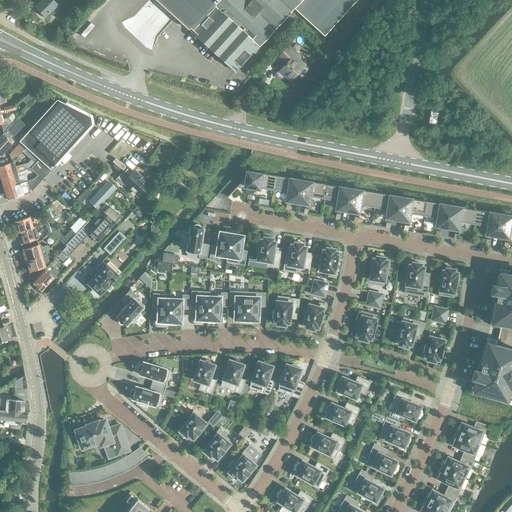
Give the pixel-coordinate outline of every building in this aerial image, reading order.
[(42,0),(36,6),(46,16),(57,5),(52,0),(42,0)] [(358,0),(156,0),(189,29),(191,28),(193,30),(192,32),(235,72),(259,46),(260,47),(295,9),(325,36),(358,0)] [(304,65),(307,61),(289,46),(279,56),(286,62),(279,71),(281,69),(292,79),(296,74),(299,77),(301,77),(307,70),(307,68),(304,65)] [(57,99),(19,141),(38,158),(30,167),(34,171),(38,175),(42,179),(53,169),(51,167),(91,123),(90,115),(57,99)] [(35,113),(40,118),(52,104),(47,99),(35,113)] [(0,111),(0,124),(2,124),(3,131),(12,121),(8,117),(2,119),(2,118),(0,111)] [(2,134),(0,136),(0,155),(0,156),(12,143),(11,142),(15,138),(13,136),(24,124),(18,119),(17,118),(13,122),(12,121),(3,131),(3,133),(2,134)] [(20,142),(9,154),(11,160),(19,154),(26,147),(20,142)] [(150,147),(143,156),(146,158),(153,149),(150,147)] [(0,165),(0,174),(1,179),(28,169),(30,167),(38,158),(35,155),(28,163),(15,166),(13,162),(0,165)] [(34,171),(30,167),(28,169),(1,179),(2,182),(2,184),(3,187),(4,187),(4,189),(20,184),(18,177),(34,171)] [(122,172),(116,179),(122,184),(124,182),(139,196),(150,185),(134,170),(127,177),(122,172)] [(248,175),(240,184),(246,185),(246,186),(261,189),(261,187),(275,190),(277,176),(251,171),(251,172),(248,171),(248,175)] [(20,184),(4,189),(8,200),(24,195),(24,194),(30,192),(42,179),(38,175),(37,176),(28,181),(20,184)] [(288,201),(299,203),(302,180),(277,176),(275,190),(289,192),(288,201)] [(311,196),(325,198),(327,184),(302,180),(299,203),(310,205),(311,196)] [(338,209),(349,211),(352,189),(327,184),(325,198),(339,201),(338,209)] [(361,204),(375,207),(377,193),(352,189),(349,211),(360,213),(361,204)] [(388,218),(399,220),(402,197),(377,193),(375,207),(389,209),(388,218)] [(411,213),(425,215),(427,201),(402,197),(399,220),(410,221),(411,213)] [(438,226),(449,228),(452,206),(427,201),(425,215),(439,217),(438,226)] [(130,204),(121,214),(126,219),(136,209),(130,204)] [(461,221),(475,223),(477,210),(452,206),(449,228),(460,230),(461,221)] [(67,246),(62,251),(68,256),(87,235),(86,233),(87,232),(97,242),(115,223),(115,222),(120,216),(110,207),(105,212),(104,212),(95,222),(90,218),(76,234),(65,245),(67,246)] [(488,235),(499,237),(502,214),(477,210),(475,223),(489,226),(488,235)] [(33,214),(37,219),(43,215),(39,211),(33,214)] [(511,230),(511,229),(511,215),(502,214),(499,237),(510,238),(511,230)] [(29,217),(14,221),(16,227),(14,228),(16,233),(33,228),(31,222),(34,221),(32,216),(29,217)] [(45,224),(49,234),(57,228),(50,222),(45,224)] [(186,233),(185,243),(187,243),(186,252),(199,255),(198,257),(207,258),(209,244),(201,243),(203,229),(200,228),(201,228),(200,227),(200,226),(200,225),(199,225),(199,224),(198,224),(197,224),(196,224),(195,224),(194,224),(194,225),(193,225),(193,226),(193,227),(190,227),(189,234),(186,233)] [(33,228),(16,233),(18,238),(19,238),(21,243),(36,239),(39,238),(37,232),(34,233),(33,228)] [(62,234),(57,228),(51,232),(58,239),(62,234)] [(62,234),(58,239),(65,245),(76,234),(72,230),(66,237),(63,234),(62,234)] [(211,245),(209,259),(215,260),(216,255),(219,256),(227,257),(226,262),(227,262),(232,231),(225,230),(225,233),(220,232),(217,246),(211,245)] [(232,231),(227,262),(244,265),(247,251),(241,250),(243,236),(238,235),(239,233),(232,231)] [(104,248),(110,254),(125,237),(119,232),(104,248)] [(256,251),(258,251),(257,260),(266,262),(266,266),(277,268),(280,253),(273,252),(275,242),(272,241),(272,238),(264,237),(264,240),(260,239),(260,242),(258,242),(256,251)] [(287,256),(289,257),(287,266),(297,267),(296,271),(308,273),(311,258),(304,257),(306,247),(302,246),(303,244),(294,242),(294,245),(291,245),(290,248),(288,247),(287,256)] [(38,244),(23,249),(25,255),(23,255),(25,260),(43,255),(46,252),(49,248),(48,245),(42,247),(40,244),(38,244)] [(319,261),(321,262),(319,271),(329,272),(328,276),(335,277),(336,273),(334,272),(338,252),(334,252),(335,249),(327,248),(326,250),(323,250),(322,253),(320,253),(319,261)] [(43,255),(25,260),(26,266),(28,265),(29,271),(45,266),(44,265),(49,260),(46,252),(43,255)] [(62,252),(58,256),(62,260),(66,256),(62,252)] [(386,272),(388,272),(389,264),(387,264),(388,261),(385,260),(385,258),(377,256),(376,259),(373,258),(370,278),(367,278),(367,282),(379,284),(380,281),(384,281),(386,272)] [(89,283),(100,293),(113,279),(114,280),(115,279),(114,278),(120,271),(109,261),(106,265),(102,261),(96,268),(99,271),(89,283)] [(409,264),(409,267),(406,267),(405,276),(407,276),(406,285),(415,287),(414,290),(426,292),(429,278),(422,277),(424,267),(420,266),(421,264),(413,262),(412,265),(409,264)] [(62,276),(70,266),(67,263),(59,272),(58,272),(62,276)] [(45,269),(32,283),(36,287),(36,288),(38,290),(39,290),(41,291),(54,277),(58,272),(59,272),(51,264),(45,269)] [(438,281),(441,281),(438,294),(455,297),(456,293),(454,293),(457,273),(454,272),(455,269),(446,268),(446,271),(443,270),(442,273),(440,273),(438,281)] [(473,387),(484,390),(483,392),(509,399),(510,398),(511,398),(511,274),(509,274),(509,275),(499,273),(497,284),(496,284),(495,291),(496,291),(494,304),(491,320),(492,320),(491,325),(490,329),(488,337),(487,342),(486,342),(481,360),(482,360),(479,370),(478,369),(473,387)] [(314,281),(313,287),(326,290),(327,283),(314,281)] [(313,287),(312,294),(325,296),(326,290),(313,287)] [(127,306),(117,316),(119,318),(118,318),(118,319),(118,320),(118,321),(118,322),(119,323),(120,324),(121,324),(122,324),(123,324),(124,324),(124,323),(125,323),(127,325),(131,320),(133,322),(140,314),(138,312),(144,306),(135,297),(136,295),(130,289),(121,300),(127,306)] [(191,291),(190,305),(197,305),(196,319),(201,319),(201,322),(208,322),(209,291),(191,291)] [(209,291),(208,322),(215,323),(215,320),(220,320),(220,306),(226,307),(227,292),(221,292),(221,294),(215,294),(210,294),(210,291),(209,291)] [(230,291),(229,305),(235,305),(234,320),(239,320),(239,322),(246,322),(248,292),(230,291)] [(159,293),(152,292),(152,307),(158,307),(157,321),(162,322),(162,324),(169,324),(170,298),(158,297),(159,293)] [(248,292),(246,322),(253,323),(253,320),(258,321),(259,306),(265,307),(265,293),(248,292)] [(369,292),(367,305),(380,307),(382,294),(369,292)] [(170,299),(169,325),(176,325),(176,323),(181,323),(182,309),(188,309),(189,295),(182,294),(182,299),(170,299)] [(272,318),(274,319),(274,322),(277,322),(277,325),(285,326),(286,323),(289,324),(290,314),(297,314),(299,299),(278,297),(277,301),(276,301),(275,310),(273,310),(272,318)] [(319,303),(318,307),(309,304),(306,313),(304,313),(302,321),(304,321),(303,324),(306,325),(306,328),(314,330),(315,328),(318,328),(323,309),(325,309),(326,305),(319,303)] [(435,306),(433,313),(455,318),(457,313),(448,310),(435,306)] [(371,336),(374,336),(376,329),(374,328),(376,319),(375,319),(376,315),(360,311),(359,316),(361,316),(356,336),(359,337),(358,339),(367,341),(368,338),(371,339),(371,336)] [(433,313),(432,319),(444,323),(445,321),(454,324),(455,318),(433,313)] [(395,338),(397,339),(396,342),(399,343),(398,345),(407,347),(407,345),(410,346),(413,336),(420,338),(423,324),(411,320),(410,324),(402,321),(399,330),(397,330),(395,338)] [(4,327),(0,327),(0,342),(8,340),(4,327)] [(423,353),(425,354),(424,357),(427,358),(427,360),(435,362),(435,360),(438,361),(444,341),(446,341),(447,337),(440,335),(439,339),(429,337),(427,346),(425,345),(423,353)] [(210,378),(214,365),(211,364),(212,363),(210,360),(206,359),(204,360),(203,361),(200,360),(194,380),(201,382),(199,389),(211,394),(216,380),(210,378)] [(241,393),(241,392),(244,383),(245,380),(239,378),(243,365),(240,364),(241,362),(239,360),(236,359),(233,360),(232,361),(229,360),(221,385),(228,388),(228,389),(241,393)] [(268,379),(272,366),(269,365),(270,364),(268,362),(264,360),(262,361),(261,362),(258,361),(250,387),(257,389),(257,390),(270,395),(274,381),(268,379)] [(137,368),(137,369),(138,370),(138,371),(139,371),(140,372),(139,374),(153,378),(151,384),(165,389),(170,370),(160,367),(143,362),(142,364),(141,364),(140,364),(139,364),(139,365),(138,365),(138,366),(137,366),(137,367),(137,368)] [(285,393),(298,398),(304,385),(296,382),(300,369),(297,368),(298,366),(296,364),(292,363),(290,364),(289,365),(286,364),(278,389),(285,392),(285,393)] [(338,387),(336,390),(355,398),(358,391),(365,394),(371,381),(357,376),(355,382),(342,377),(341,380),(339,379),(337,381),(336,384),(336,387),(338,387)] [(130,392),(130,393),(130,394),(130,395),(131,395),(131,396),(132,396),(132,399),(138,401),(137,403),(147,406),(148,403),(159,407),(165,389),(151,384),(149,390),(136,386),(135,389),(134,388),(133,388),(133,389),(132,389),(131,389),(131,390),(130,390),(130,391),(130,392)] [(392,403),(389,410),(396,413),(415,420),(416,417),(417,418),(420,416),(421,413),(420,410),(419,409),(420,406),(408,401),(410,395),(397,390),(392,402),(392,403)] [(0,410),(25,412),(27,412),(24,412),(24,401),(0,398),(0,410)] [(325,417),(350,427),(353,420),(354,421),(360,408),(346,402),(344,408),(331,403),(330,406),(329,405),(326,407),(325,410),(325,413),(327,414),(325,417)] [(0,410),(0,420),(12,422),(11,428),(20,429),(20,423),(26,423),(27,415),(27,412),(25,412),(0,410)] [(217,410),(208,422),(213,427),(225,413),(217,410)] [(188,435),(193,439),(197,434),(197,435),(201,431),(200,430),(206,423),(200,418),(201,417),(193,411),(188,417),(190,418),(179,431),(180,432),(178,433),(184,438),(185,436),(186,437),(188,435)] [(409,433),(397,428),(399,422),(386,416),(381,429),(382,430),(379,437),(404,447),(405,444),(406,445),(409,443),(410,440),(410,437),(408,436),(409,433)] [(87,426),(76,430),(82,448),(87,446),(90,446),(90,445),(100,442),(101,445),(112,441),(117,455),(115,449),(127,444),(120,424),(117,425),(108,429),(105,420),(98,422),(98,421),(87,425),(87,426)] [(256,424),(249,421),(238,433),(244,438),(251,430),(256,424)] [(458,426),(455,433),(480,443),(487,426),(475,421),(473,427),(461,423),(460,426),(458,426)] [(267,436),(270,429),(256,424),(251,430),(267,436)] [(208,458),(209,456),(210,457),(212,455),(217,459),(221,454),(221,455),(225,451),(224,450),(230,443),(229,442),(231,440),(225,436),(227,434),(219,428),(212,437),(214,438),(203,451),(204,451),(202,453),(208,458)] [(311,446),(335,457),(338,450),(339,451),(345,439),(332,432),(330,438),(317,432),(316,435),(315,434),(312,436),(311,439),(311,442),(312,443),(311,446)] [(455,433),(452,440),(454,441),(453,445),(464,450),(462,456),(473,461),(480,443),(455,433)] [(397,461),(384,455),(387,449),(374,443),(368,455),(369,456),(366,463),(390,475),(392,472),(393,472),(395,471),(397,467),(397,465),(395,464),(397,461)] [(69,472),(69,486),(77,485),(84,485),(91,483),(98,482),(104,480),(111,478),(118,475),(124,472),(130,469),(136,465),(142,461),(148,457),(140,447),(135,451),(129,454),(124,458),(118,460),(113,463),(107,465),(101,467),(95,469),(88,470),(82,471),(76,472),(69,472)] [(228,467),(231,469),(228,472),(229,473),(228,475),(233,479),(235,478),(237,476),(242,481),(246,476),(247,476),(250,472),(255,465),(254,464),(256,461),(251,457),(252,456),(245,450),(238,458),(239,459),(237,462),(234,460),(228,467)] [(444,459),(440,466),(465,478),(473,461),(462,456),(459,462),(448,457),(446,460),(444,459)] [(295,474),(318,487),(322,480),(323,481),(330,469),(317,462),(314,467),(302,461),(300,463),(299,463),(297,464),(295,467),(295,470),(296,471),(295,474)] [(440,466),(437,474),(439,475),(437,478),(449,484),(446,490),(457,495),(465,478),(440,466)] [(383,488),(371,482),(374,476),(361,469),(354,481),(355,482),(352,489),(375,502),(377,499),(378,499),(381,498),(382,495),(382,492),(381,491),(383,488)] [(277,501),(295,511),(301,511),(304,508),(305,509),(313,497),(300,490),(297,495),(285,488),(283,491),(282,490),(280,491),(278,495),(278,497),(279,498),(277,501)] [(428,492),(424,499),(447,511),(448,511),(457,495),(446,490),(443,496),(432,490),(430,493),(428,492)] [(133,502),(136,496),(130,493),(127,499),(133,502)] [(362,511),(355,508),(359,502),(346,495),(339,506),(340,507),(337,511),(362,511)] [(153,511),(137,498),(125,511),(153,511)] [(447,511),(424,499),(420,506),(422,507),(420,511),(422,511),(447,511)]
